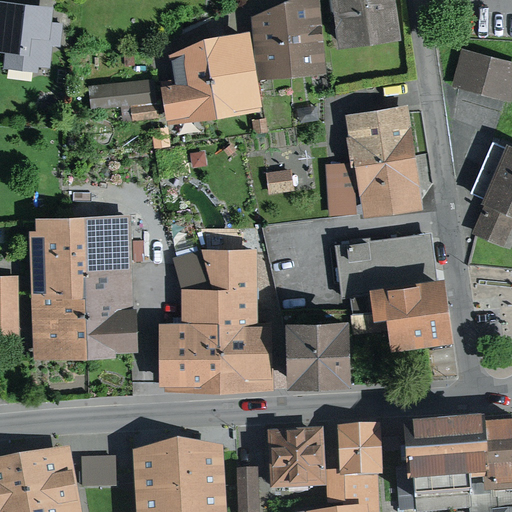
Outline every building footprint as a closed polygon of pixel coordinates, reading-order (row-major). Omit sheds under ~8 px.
[(337,0),(339,11),(335,12),(337,25),(341,24),(343,39),(395,31),(390,0),(337,0)] [(265,69),(290,67),(287,22),(285,3),(269,10),(271,23),(255,25),(257,45),(263,44),(265,69)] [(0,6),(0,44),(6,46),(5,51),(10,51),(10,56),(45,60),(47,42),(57,43),(59,25),(45,24),(47,12),(0,6)] [(312,20),(287,22),(290,67),(315,64),(313,40),(319,39),(318,26),(312,26),(312,20)] [(240,38),(204,44),(214,107),(255,100),(251,75),(235,77),(233,59),(243,57),(240,38)] [(171,114),(214,107),(204,44),(173,58),(177,87),(167,89),(171,114)] [(511,65),(466,54),(459,83),(506,96),(511,72),(511,65)] [(93,87),(95,107),(156,101),(153,81),(93,87)] [(124,106),(125,120),(157,116),(156,103),(124,106)] [(356,165),(356,166),(407,157),(401,113),(353,119),(358,152),(352,153),(353,165),(328,166),(331,213),(355,210),(354,166),(356,165)] [(253,122),(254,132),(266,130),(265,120),(253,122)] [(153,130),(155,146),(169,145),(167,128),(153,130)] [(511,217),(511,149),(492,141),(471,192),(489,200),(476,230),(498,240),(509,216),(511,217)] [(408,164),(407,157),(356,166),(359,184),(366,183),(369,209),(415,203),(408,164)] [(269,174),(271,190),(295,187),(293,171),(269,174)] [(34,292),(44,291),(85,291),(82,219),(56,220),(57,236),(33,237),(34,292)] [(82,219),(85,291),(87,347),(130,345),(129,316),(117,316),(116,289),(110,269),(127,269),(126,220),(82,219)] [(365,294),(367,312),(392,310),(396,341),(446,334),(445,324),(439,284),(430,285),(424,235),(337,246),(343,297),(365,294)] [(203,253),(213,292),(219,292),(219,381),(264,381),(264,331),(252,331),(252,252),(203,253)] [(219,381),(219,292),(213,292),(203,258),(180,263),(189,293),(191,293),(191,331),(171,331),(171,382),(219,381)] [(87,347),(85,291),(44,291),(45,319),(41,319),(41,349),(87,347)] [(352,315),(354,331),(391,326),(390,311),(352,315)] [(290,326),(292,381),(345,379),(344,324),(290,326)] [(399,470),(402,510),(470,503),(470,511),(511,511),(511,423),(409,430),(412,468),(399,470)] [(342,432),(344,471),(378,470),(376,431),(342,432)] [(272,436),(275,486),(321,483),(318,434),(272,436)] [(218,511),(215,452),(188,453),(188,444),(165,446),(165,454),(140,456),(143,511),(218,511)] [(0,511),(73,511),(64,460),(33,466),(32,458),(7,463),(9,470),(0,471),(0,511)] [(118,461),(80,463),(81,482),(119,480),(118,461)] [(329,502),(343,500),(344,500),(343,482),(343,472),(328,472),(329,502)] [(238,474),(239,511),(256,511),(254,473),(238,474)]
